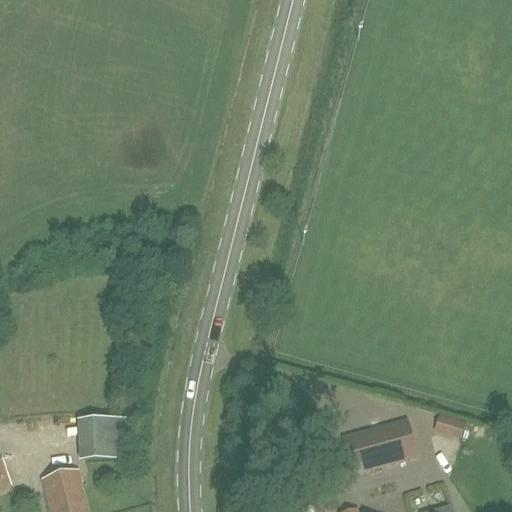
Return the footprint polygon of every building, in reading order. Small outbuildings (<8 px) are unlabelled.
[(468,425),(438,417),(433,434),(462,443),(468,425)] [(130,464),(128,422),(79,425),(81,466),(130,464)] [(343,441),(353,478),(417,460),(407,423),(343,441)] [(0,465),(0,491),(10,488),(0,465)] [(87,511),(78,475),(43,484),(49,511),(87,511)]
